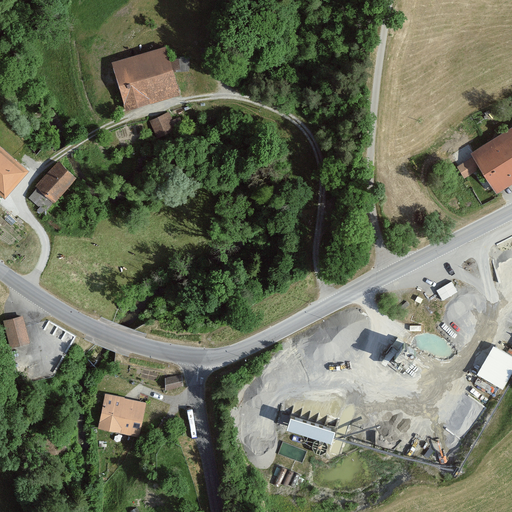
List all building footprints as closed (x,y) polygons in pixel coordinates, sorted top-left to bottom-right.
[(191,58),(172,58),(168,46),(113,63),(128,110),(182,93),(176,71),(191,71),(191,58)] [(219,47),(203,49),(204,62),(220,60),(219,47)] [(176,128),(168,113),(148,123),(156,138),(176,128)] [(511,129),(472,154),(474,157),(457,168),(464,180),(483,168),(499,195),(511,186),(511,129)] [(30,172),(0,146),(0,189),(8,197),(30,172)] [(79,178),(60,161),(35,188),(37,189),(29,197),(47,213),(79,178)] [(452,278),(437,286),(443,297),(458,288),(452,278)] [(30,341),(24,317),(3,323),(9,347),(30,341)] [(396,334),(383,360),(399,367),(412,342),(396,334)] [(478,372),(506,385),(511,371),(511,350),(493,342),(478,372)] [(177,378),(162,380),(163,390),(178,389),(177,378)] [(147,402),(101,395),(95,431),(141,439),(147,402)] [(296,411),(292,424),(337,437),(341,424),(296,411)]
